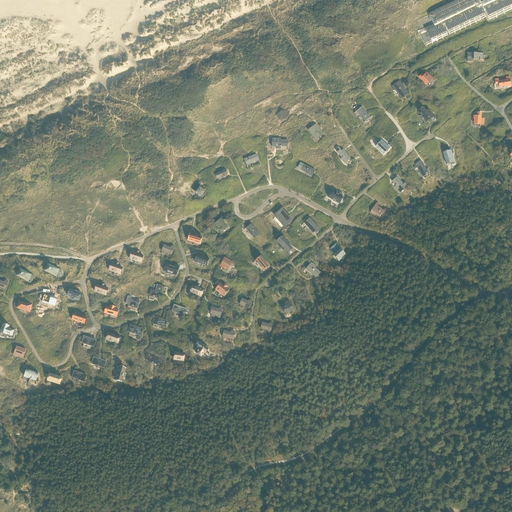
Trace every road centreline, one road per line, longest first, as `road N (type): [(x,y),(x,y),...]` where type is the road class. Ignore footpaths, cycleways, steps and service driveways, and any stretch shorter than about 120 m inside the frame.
road 1 (unclassified): [(511,293),(484,292),(287,191)]
road 2 (unknown): [(448,58),(386,73),(367,90),(329,93)]
